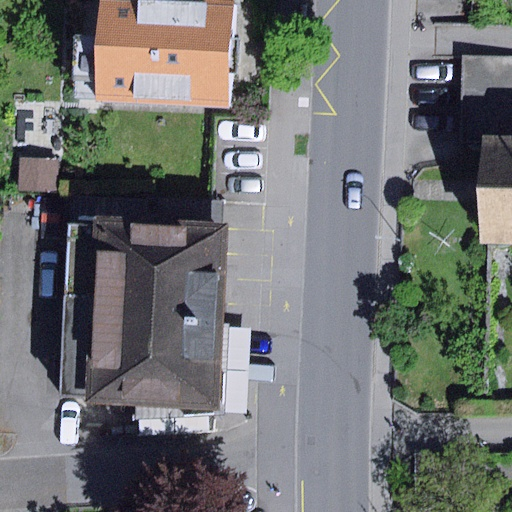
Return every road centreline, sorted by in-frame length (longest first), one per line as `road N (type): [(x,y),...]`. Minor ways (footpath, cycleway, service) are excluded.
road 1 (residential): [(334,451),(354,0)]
road 2 (residential): [(334,451),(0,483)]
road 3 (unclassified): [(511,438),(384,440),(334,451)]
